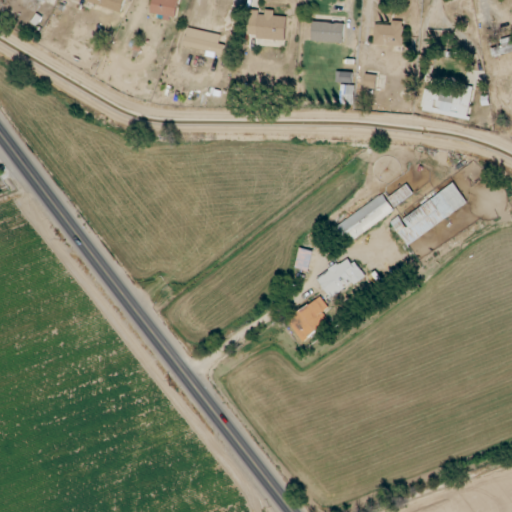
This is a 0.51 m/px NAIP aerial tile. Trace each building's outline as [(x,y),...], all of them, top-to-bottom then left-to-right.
[(86,0),(86,2),(121,13),(125,0),(86,0)] [(153,0),(151,15),(175,19),(178,0),(153,0)] [(247,38),(285,40),(287,17),(274,17),(274,11),(265,10),(265,13),(249,12),(247,38)] [(373,46),(402,47),(403,22),(392,21),(392,26),(374,25),(373,46)] [(344,24),(313,23),(312,42),(344,43),(344,24)] [(221,35),(188,28),(184,46),(223,55),(225,46),(219,44),(221,35)] [(511,51),(511,37),(511,38),(499,40),(500,48),(491,50),(493,56),(511,51)] [(376,89),(376,76),(365,75),(365,89),(376,89)] [(354,105),(354,86),(341,86),(340,105),(354,105)] [(421,111),(468,120),(474,89),(464,87),(462,96),(425,89),(421,111)] [(401,220),(400,219),(392,225),(407,246),(468,204),(454,184),(401,220)] [(395,208),(414,194),(406,185),(388,199),(395,208)] [(395,212),(383,195),(328,232),(340,249),(395,212)] [(308,272),(313,252),(300,249),(295,268),(308,272)] [(317,279),(330,299),(364,278),(351,257),(317,279)] [(302,342),(329,323),(322,313),(328,308),(320,297),(287,320),(302,342)]
